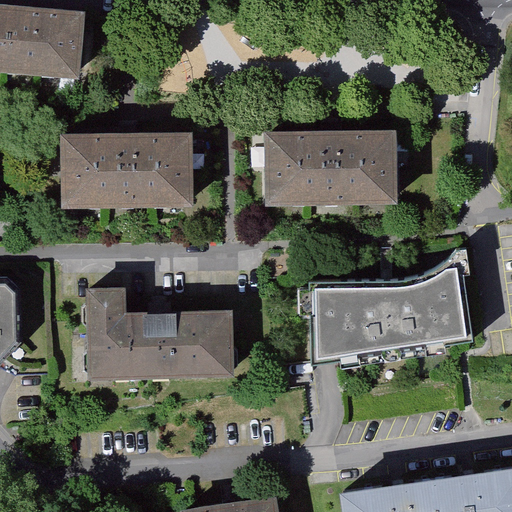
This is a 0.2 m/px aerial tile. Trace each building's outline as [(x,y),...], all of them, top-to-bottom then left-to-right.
[(0,71),(78,77),(83,12),(0,6),(0,71)] [(273,205),(395,203),(394,133),(271,135),(273,205)] [(66,208),(192,206),(191,137),(66,139),(66,208)] [(311,315),(312,364),(479,342),(470,275),(476,274),(472,249),(462,250),(448,262),(430,273),(413,279),(392,281),(367,280),(337,281),(311,282),(311,288),(301,289),(302,315),(311,315)] [(0,370),(28,342),(27,288),(15,277),(0,277),(0,370)] [(132,313),(131,288),(91,289),(94,382),(243,377),(240,310),(132,313)] [(511,511),(511,478),(438,491),(441,511),(511,511)] [(441,511),(438,491),(340,507),(340,511),(441,511)] [(286,511),(284,492),(185,504),(186,511),(286,511)]
